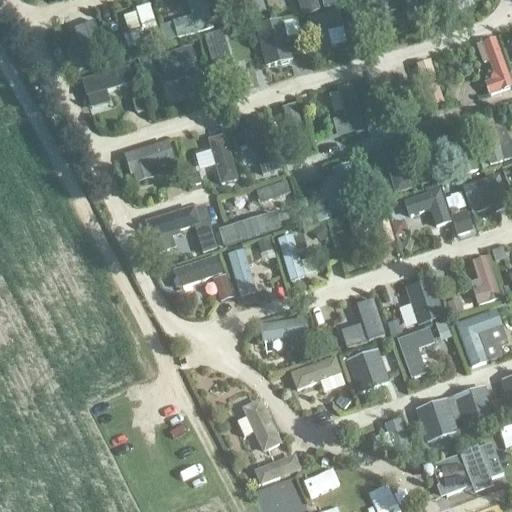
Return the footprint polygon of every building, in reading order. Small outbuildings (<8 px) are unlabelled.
[(204,0),(186,0),(192,20),(174,25),(178,41),(213,31),(204,0)] [(245,0),(249,16),(262,13),(259,0),(245,0)] [(316,0),(296,0),(302,17),(320,11),(316,0)] [(451,0),(436,0),(448,24),(460,18),(451,0)] [(121,20),(125,30),(157,18),(153,7),(121,20)] [(308,23),(312,38),(318,62),(333,58),(327,34),(342,30),(338,15),(308,23)] [(283,23),(258,29),(267,68),(292,62),(287,40),(283,25),(283,23)] [(83,52),(66,58),(72,74),(109,60),(95,24),(75,31),(83,52)] [(483,48),(479,50),(486,68),(490,67),(494,78),(491,85),(491,86),(487,87),(491,98),(500,95),(511,90),(511,87),(496,44),(483,48)] [(194,50),(159,61),(167,89),(186,83),(189,93),(193,92),(196,99),(208,95),(202,76),(201,76),(194,50)] [(431,64),(416,69),(430,112),(444,107),(431,64)] [(390,126),(406,121),(396,80),(380,84),(390,126)] [(333,92),(329,81),(298,93),(303,104),(333,92)] [(345,120),(333,123),(337,136),(355,132),(356,136),(356,137),(365,135),(364,129),(353,88),(338,92),(339,95),(344,114),(345,120)] [(461,91),(448,88),(444,106),(457,109),(461,91)] [(145,100),(133,103),(137,116),(148,112),(145,100)] [(480,129),(491,171),(506,166),(495,125),(480,129)] [(467,130),(451,135),(464,179),(479,175),(467,130)] [(238,181),(229,143),(213,147),(223,185),(238,181)] [(169,144),(125,159),(131,180),(133,179),(151,174),(176,166),(169,144)] [(386,158),(398,200),(415,195),(403,153),(386,158)] [(351,168),(335,173),(348,214),(365,208),(351,168)] [(469,205),(491,198),(497,215),(510,210),(500,180),(465,192),(469,205)] [(451,225),(446,209),(442,194),(406,205),(411,220),(432,213),(437,230),(451,225)] [(385,212),(348,223),(352,238),(375,231),(380,250),(395,245),(385,212)] [(464,214),(452,218),(459,238),(471,233),(464,214)] [(280,218),(222,236),(227,252),(285,234),(280,218)] [(259,298),(246,256),(230,260),(243,303),(259,298)] [(215,261),(174,275),(179,293),(221,278),(215,261)] [(260,269),(267,282),(281,275),(275,262),(260,269)] [(482,282),(471,286),(474,295),(479,310),(501,303),(488,262),(477,266),(482,282)] [(385,339),(370,297),(355,303),(370,345),(385,339)] [(463,315),(459,303),(447,307),(451,319),(463,315)] [(423,334),(445,327),(438,306),(416,314),(423,334)] [(497,316),(458,330),(469,360),(473,371),(488,365),(502,360),(498,349),(507,346),(502,332),(497,316)] [(262,328),(265,345),(311,338),(309,321),(262,328)] [(394,343),(414,336),(410,323),(390,330),(394,343)] [(429,334),(398,346),(412,384),(427,379),(418,355),(434,349),(429,334)] [(272,370),(298,365),(294,345),(268,350),(272,370)] [(346,364),(358,398),(390,386),(378,353),(346,364)] [(511,380),(501,384),(511,418),(511,417),(511,380)] [(454,400),(465,433),(497,422),(486,389),(454,400)] [(353,403),(345,395),(335,406),(344,413),(353,403)] [(415,413),(427,447),(459,435),(448,402),(415,413)] [(244,413),(265,458),(284,448),(262,404),(244,413)] [(391,456),(409,451),(401,426),(383,432),(391,456)] [(247,449),(258,445),(250,428),(240,433),(247,449)] [(505,478),(494,447),(434,470),(445,501),(505,478)] [(262,489),(304,473),(298,458),(256,474),(262,489)] [(395,511),(390,498),(369,507),(370,511),(395,511)]
